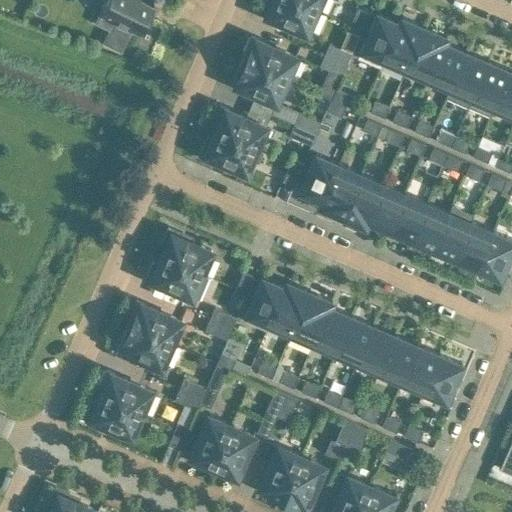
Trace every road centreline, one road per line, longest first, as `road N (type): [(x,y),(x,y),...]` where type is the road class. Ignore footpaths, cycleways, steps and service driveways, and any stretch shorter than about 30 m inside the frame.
road 1 (residential): [(154,172),(511,327)]
road 2 (residential): [(154,172),(36,443)]
road 3 (residential): [(511,328),(432,511)]
road 4 (residential): [(228,0),(154,172)]
road 5 (residential): [(36,443),(191,511)]
